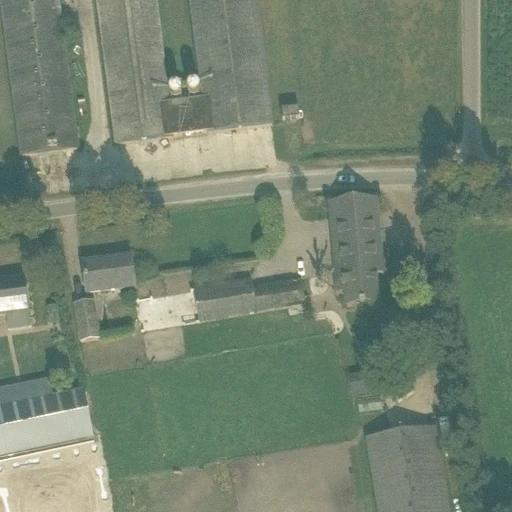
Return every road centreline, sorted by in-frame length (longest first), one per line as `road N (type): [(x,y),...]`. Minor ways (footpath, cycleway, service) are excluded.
road 1 (unclassified): [(0,220),(273,186),(468,181)]
road 2 (unclassified): [(468,181),(470,0)]
